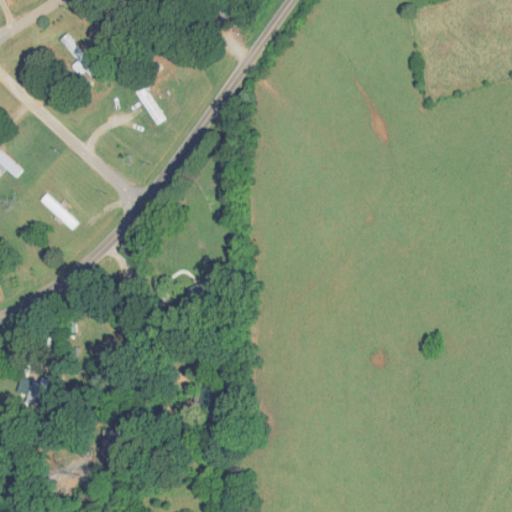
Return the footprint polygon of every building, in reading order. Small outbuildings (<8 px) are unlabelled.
[(153,126),(163,119),(136,80),(126,87),(153,126)] [(17,171),(0,154),(0,169),(9,179),(17,171)] [(75,224),(44,193),(37,201),(68,231),(75,224)] [(16,378),(11,394),(17,396),(13,409),(26,413),(28,405),(41,409),(50,381),(36,377),(34,383),(16,378)] [(189,391),(190,414),(214,413),(213,390),(189,391)] [(95,463),(112,463),(112,431),(95,431),(95,463)]
